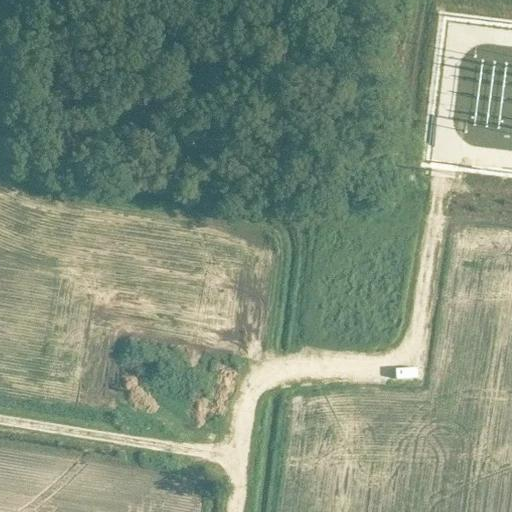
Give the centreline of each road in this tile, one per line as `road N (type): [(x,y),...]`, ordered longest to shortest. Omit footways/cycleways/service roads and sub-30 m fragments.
road 1 (track): [(232,511),(246,399),(259,379),(367,365),(406,347),(438,180)]
road 2 (track): [(0,421),(239,458)]
